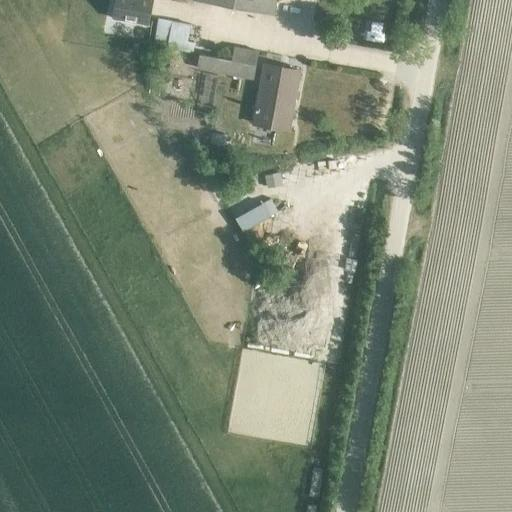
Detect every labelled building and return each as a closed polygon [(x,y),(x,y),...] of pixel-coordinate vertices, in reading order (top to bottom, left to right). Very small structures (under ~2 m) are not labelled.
[(115,0),(113,16),(146,22),(149,0),(115,0)] [(206,0),(273,12),(275,0),(206,0)] [(166,43),(191,47),(193,37),(185,36),(188,19),(156,14),(151,44),(166,46),(166,43)] [(198,47),(195,64),(251,74),(256,47),(232,42),(230,53),(198,47)] [(289,129),(300,70),(264,64),(253,123),(289,129)] [(270,199),(235,218),(243,231),(277,211),(270,199)]
